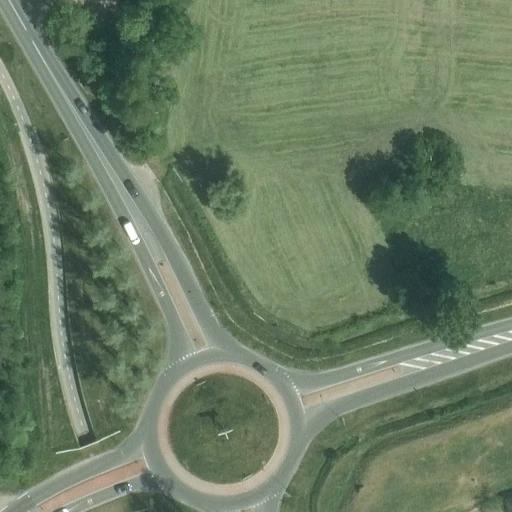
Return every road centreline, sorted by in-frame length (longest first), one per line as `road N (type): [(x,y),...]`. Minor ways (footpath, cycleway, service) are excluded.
road 1 (primary): [(227,354),(166,241),(66,96)]
road 2 (primary): [(66,96),(174,323),(181,367)]
road 3 (primary): [(511,323),(358,370),(282,382)]
road 4 (primary): [(299,428),(511,345)]
road 5 (secondary): [(147,436),(11,511)]
